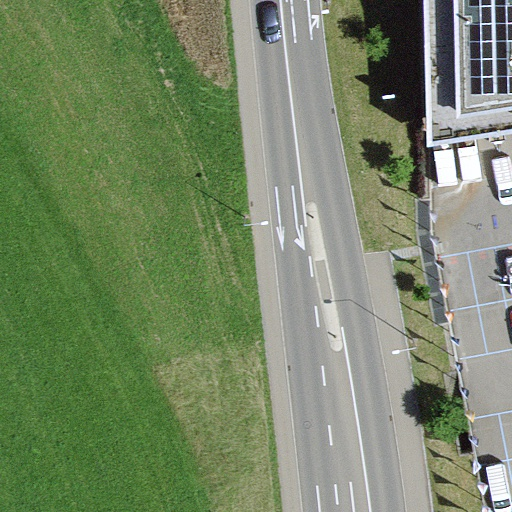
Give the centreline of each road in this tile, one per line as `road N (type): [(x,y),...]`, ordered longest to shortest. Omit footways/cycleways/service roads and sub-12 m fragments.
road 1 (tertiary): [(267,0),(295,259),(307,313),(338,350)]
road 2 (tertiary): [(338,350),(351,311),(301,0)]
road 3 (tertiary): [(338,350),(353,511)]
